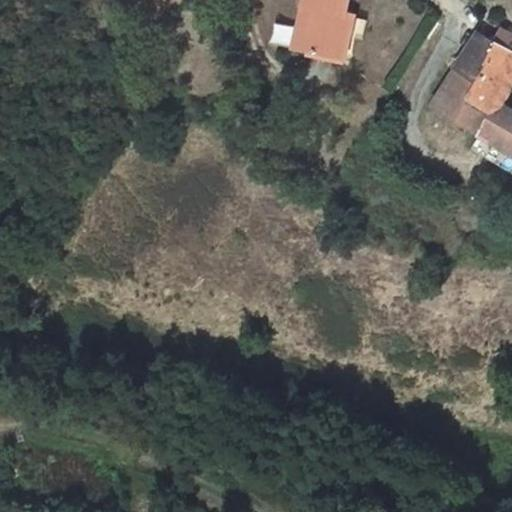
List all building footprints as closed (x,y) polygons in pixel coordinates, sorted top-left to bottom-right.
[(306,0),(305,9),(316,12),(307,55),(345,63),(355,19),(345,17),(348,0),(306,0)] [(295,52),(307,55),(316,12),(305,9),(295,52)] [(511,52),(479,36),(457,72),(480,88),(472,103),(494,115),(498,107),(511,80),(511,52)] [(434,109),(483,139),(511,156),(511,115),(498,107),(494,115),(472,103),(480,88),(457,72),(434,109)] [(511,173),(511,156),(483,139),(476,151),(511,173)]
